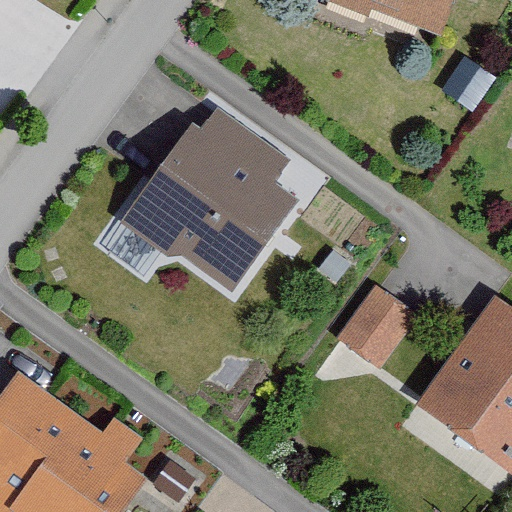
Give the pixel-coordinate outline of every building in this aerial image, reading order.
[(311,0),(310,4),(366,23),(368,18),(442,43),(456,0),(311,0)] [(186,120),(108,232),(168,273),(174,265),(229,303),(298,205),(276,189),(291,168),(207,110),(195,127),(186,120)] [(413,325),(368,295),(334,347),(380,377),(413,325)] [(511,318),(489,302),(413,412),(511,479),(511,318)] [(21,392),(0,421),(0,511),(110,511),(131,485),(114,473),(129,454),(102,434),(94,446),(21,392)]
